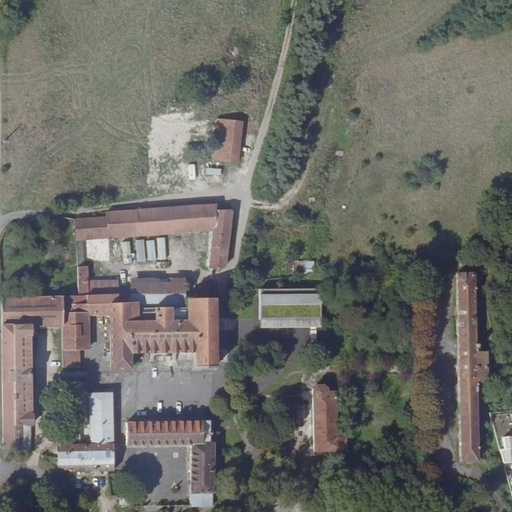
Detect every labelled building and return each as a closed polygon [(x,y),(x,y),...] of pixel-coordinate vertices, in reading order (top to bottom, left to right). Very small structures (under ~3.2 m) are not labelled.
[(214,161),(238,164),(243,123),(219,120),(214,161)] [(109,219),(78,221),(80,240),(214,230),(210,269),(212,268),(227,266),(233,210),(217,211),(217,206),(108,215),(109,219)] [(122,242),(123,263),(168,260),(167,238),(134,240),(134,241),(122,242)] [(299,262),(302,273),(313,271),(311,260),(299,262)] [(80,268),(81,297),(89,297),(88,268),(80,268)] [(475,344),(474,276),(458,276),(462,461),(478,461),(476,394),(478,394),(478,387),(476,387),(476,379),(480,379),(480,358),(476,358),(475,350),(478,350),(478,344),(475,344)] [(138,309),(184,307),(184,283),(134,284),(134,304),(138,304),(138,309)] [(257,286),(254,287),(243,311),(249,312),(257,313),(257,286)] [(319,287),(257,286),(257,313),(319,313),(319,287)] [(132,295),(120,296),(120,304),(132,304),(132,295)] [(5,299),(7,451),(29,451),(33,447),(34,446),(34,415),(33,415),(32,336),(34,336),(34,326),(64,326),(65,369),(81,369),(81,351),(90,351),(90,317),(112,316),(113,370),(133,370),(133,354),(196,353),(197,369),(217,368),(216,300),(208,300),(188,300),(188,307),(184,307),(138,309),(138,304),(134,304),(132,304),(120,304),(120,296),(111,296),(89,297),(81,297),(5,299)] [(115,472),(114,403),(92,404),(93,446),(70,446),(69,434),(81,434),(80,385),(67,385),(67,434),(61,434),(62,473),(110,472),(115,472)] [(316,452),(348,451),(348,438),(339,438),(338,393),(330,393),(330,389),(325,386),(319,386),(314,389),(316,452)] [(211,423),(129,424),(129,446),(193,446),(193,506),(214,506),(215,446),(221,446),(221,435),(211,435),(211,423)] [(503,449),(499,449),(503,463),(511,462),(511,435),(502,437),(503,449)]
